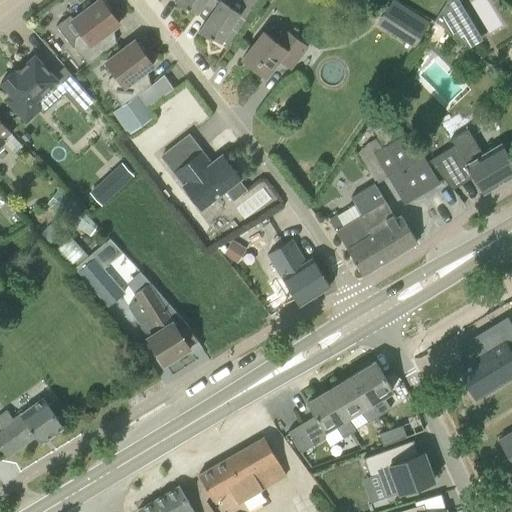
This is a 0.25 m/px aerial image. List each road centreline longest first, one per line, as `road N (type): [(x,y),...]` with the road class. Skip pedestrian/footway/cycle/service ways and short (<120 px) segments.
road 1 (residential): [(376,313),(134,0)]
road 2 (tertiary): [(46,511),(376,313)]
road 3 (unclassified): [(472,511),(376,313)]
road 4 (tertiary): [(376,313),(511,232)]
